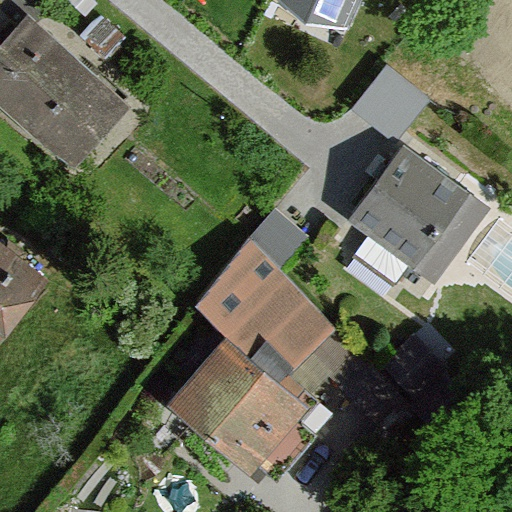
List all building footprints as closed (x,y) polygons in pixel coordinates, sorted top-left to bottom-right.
[(283,0),(306,18),(351,24),(361,0),(283,0)] [(125,105),(33,23),(0,57),(0,92),(76,157),(125,105)] [(396,56),(363,99),(406,132),(439,89),(396,56)] [(468,197),(404,146),(354,212),(375,228),(415,258),(419,261),(443,229),(468,197)] [(485,210),(468,197),(443,229),(461,243),(485,210)] [(415,258),(375,228),(357,251),(397,282),(415,258)] [(238,331),(232,339),(279,380),(286,371),(308,350),(334,325),(251,235),(201,298),(238,331)] [(0,245),(0,332),(42,277),(0,245)] [(334,325),(308,350),(330,371),(354,346),(334,325)] [(298,396),(279,380),(232,339),(181,397),(248,455),(251,451),(298,396)] [(441,370),(415,340),(390,363),(416,393),(441,370)] [(354,346),(330,371),(385,429),(413,407),(354,346)] [(316,397),(286,371),(279,380),(298,396),(251,451),(279,475),(316,433),(298,418),(316,397)] [(467,410),(442,382),(417,404),(443,432),(467,410)]
